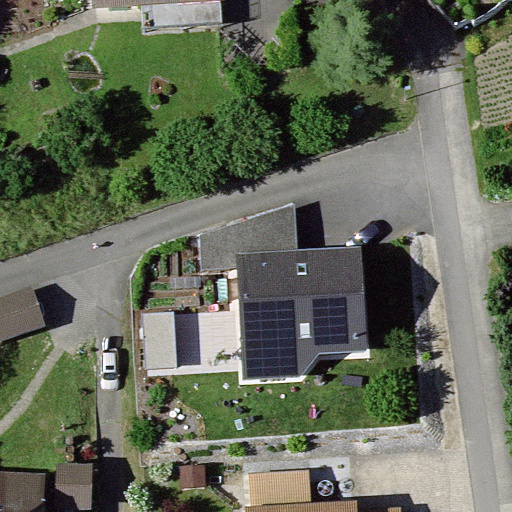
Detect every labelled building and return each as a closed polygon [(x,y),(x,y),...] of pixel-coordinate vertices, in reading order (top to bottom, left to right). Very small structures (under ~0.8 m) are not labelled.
[(209,0),(76,0),(77,12),(209,5),(209,0)] [(296,253),(295,211),(199,237),(195,282),(235,281),(242,387),(301,385),(323,357),(362,355),(358,249),(296,253)] [(0,305),(0,341),(39,329),(29,296),(0,305)] [(57,464),(61,503),(93,500),(90,461),(57,464)] [(26,511),(27,475),(0,474),(0,511),(26,511)]
